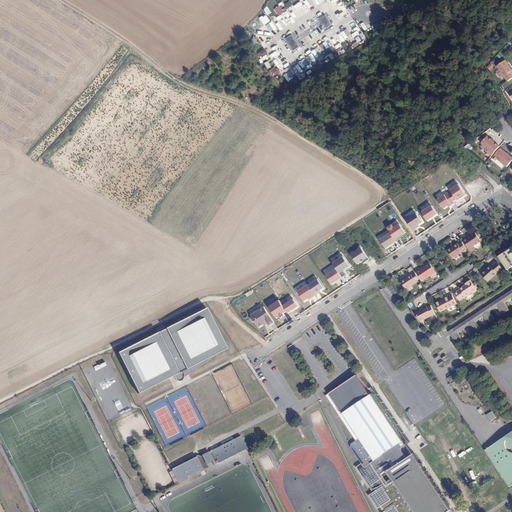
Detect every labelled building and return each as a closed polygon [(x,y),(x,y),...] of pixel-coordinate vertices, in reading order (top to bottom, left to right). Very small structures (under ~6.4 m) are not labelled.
[(291,0),(285,4),(289,9),(294,5),(291,0)] [(326,15),(320,19),(326,29),(333,25),(326,15)] [(293,34),(286,39),(293,49),(299,44),(293,34)] [(496,66),(507,82),(511,78),(511,73),(511,72),(511,71),(505,60),(496,66)] [(479,143),(493,155),(498,148),(494,144),(495,143),(485,135),(479,143)] [(507,167),(511,161),(511,158),(503,151),(500,149),(491,159),(494,162),(497,158),(507,167)] [(453,193),(450,195),(454,202),(457,200),(458,201),(466,196),(459,185),(451,190),(453,193)] [(448,193),(438,200),(444,209),(448,206),(451,204),(451,205),(455,203),(454,202),(450,195),(448,193)] [(427,221),(437,214),(432,206),(422,212),(427,221)] [(422,222),(417,214),(407,221),(413,230),(417,228),(416,227),(418,225),(422,222)] [(390,233),(395,240),(405,233),(399,223),(393,227),(391,224),(386,227),(390,233)] [(380,239),(386,248),(396,241),(395,240),(390,233),(380,239)] [(471,236),(464,241),(471,252),(475,250),(473,246),(479,241),(474,234),(471,236)] [(452,259),(466,249),(462,242),(458,244),(457,244),(453,247),(453,248),(447,252),(452,259)] [(368,258),(360,247),(350,253),(358,265),(368,258)] [(511,247),(505,253),(505,254),(499,258),(507,270),(511,266),(511,247)] [(337,269),(343,278),(346,276),(343,271),(350,267),(344,257),(333,264),(337,269)] [(503,269),(498,263),(492,268),(491,267),(481,275),(488,282),(503,269)] [(430,264),(425,267),(426,268),(423,269),(417,273),(422,281),(436,272),(430,264)] [(343,278),(337,269),(326,276),(332,285),(335,283),(335,282),(338,280),(339,280),(343,278)] [(419,279),(415,274),(412,276),(411,275),(401,282),(406,290),(416,283),(416,282),(419,279)] [(309,286),(315,296),(319,293),(318,292),(320,291),(324,288),(318,280),(309,286)] [(472,284),(470,281),(466,284),(466,285),(460,289),(460,290),(455,293),(460,301),(476,290),(476,289),(474,286),(472,284)] [(308,285),(298,292),(304,302),(308,299),(311,297),(311,298),(315,296),(309,286),(308,285)] [(511,290),(449,332),(457,344),(463,341),(458,334),(469,326),(474,333),(480,330),(475,322),(484,317),(488,324),(489,324),(495,319),(490,312),(498,307),(503,314),(509,310),(504,303),(511,298),(511,290)] [(457,304),(452,295),(436,303),(440,312),(457,304)] [(287,312),(288,314),(299,307),(294,300),(283,306),(287,312)] [(274,306),(270,308),(278,320),(285,316),(283,314),(287,312),(283,306),(280,302),(277,304),(276,303),(273,305),(274,306)] [(427,308),(427,307),(415,312),(420,321),(434,314),(430,306),(427,308)] [(137,392),(173,374),(175,377),(175,378),(176,379),(177,380),(178,380),(180,380),(182,379),(183,377),(183,376),(183,371),(184,370),(186,369),(187,371),(206,358),(226,348),(207,307),(117,351),(137,392)] [(275,323),(264,307),(252,316),(252,317),(251,319),(253,322),(255,322),(259,328),(264,325),(268,322),(270,326),(275,323)] [(103,357),(96,360),(97,364),(93,366),(95,371),(106,366),(103,357)] [(183,371),(183,376),(185,374),(206,358),(187,371),(186,369),(184,370),(183,371)] [(351,447),(351,448),(361,464),(356,467),(363,478),(364,477),(369,484),(368,484),(373,493),(369,495),(378,509),(380,507),(383,511),(452,511),(412,452),(405,456),(404,453),(400,456),(399,454),(397,452),(401,449),(399,446),(404,443),(387,420),(388,419),(385,414),(384,415),(370,395),(356,375),(326,395),(356,440),(351,444),(351,445),(350,446),(351,447)] [(115,383),(114,379),(109,381),(108,378),(99,382),(102,389),(115,383)] [(492,411),(486,414),(490,421),(496,417),(492,411)] [(511,432),(485,450),(509,487),(511,485),(511,432)] [(209,457),(213,464),(245,447),(239,435),(211,449),(209,448),(208,452),(208,454),(209,456),(209,457)] [(200,455),(195,453),(195,455),(170,468),(176,481),(207,466),(204,460),(203,458),(203,457),(201,456),(200,455)] [(274,467),(271,460),(262,464),(265,471),(274,467)]
